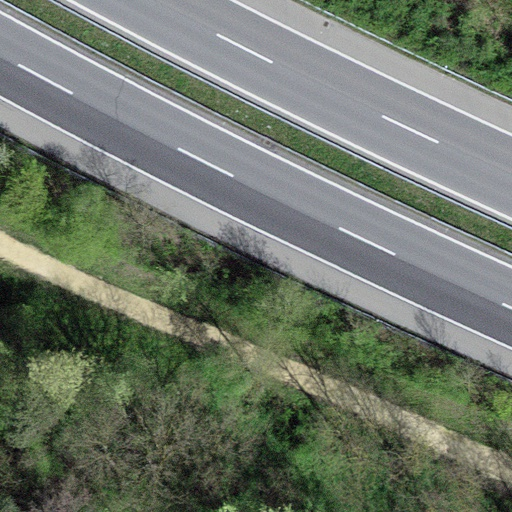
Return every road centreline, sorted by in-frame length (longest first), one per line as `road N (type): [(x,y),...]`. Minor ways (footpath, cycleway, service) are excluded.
road 1 (motorway): [(0,58),(268,201),(511,315)]
road 2 (track): [(0,243),(49,271),(511,463)]
road 3 (motorway): [(511,184),(142,0)]
